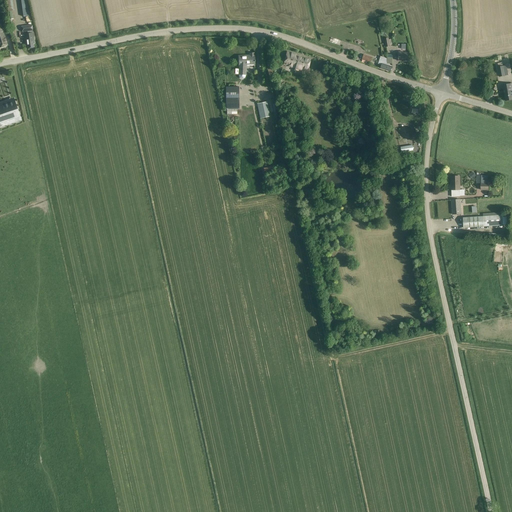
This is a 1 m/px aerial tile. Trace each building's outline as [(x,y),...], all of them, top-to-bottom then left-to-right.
[(28,0),(20,0),(23,16),(30,15),(28,0)] [(34,44),(34,39),(32,25),(22,26),(22,32),(27,32),(28,34),(25,34),(26,40),(26,45),(27,45),(28,48),(34,47),(33,44),(34,44)] [(283,65),(296,69),(296,70),(296,71),(299,72),(300,71),(301,70),(301,69),(307,71),(309,64),(311,60),(300,57),(301,56),(287,51),(283,65)] [(399,52),(399,61),(407,61),(407,53),(403,53),(403,52),(399,52)] [(239,66),(240,75),(240,77),(240,78),(241,79),(242,79),(244,79),(245,78),(245,77),(246,76),(246,75),(246,65),(255,65),(255,60),(254,55),(254,53),(250,53),(250,56),(247,57),(247,56),(239,56),(239,61),(239,66)] [(381,68),(391,72),(392,67),(388,66),(388,65),(387,64),(387,63),(387,59),(381,57),(379,63),(382,64),(381,68)] [(498,67),(499,76),(508,75),(507,65),(498,67)] [(511,93),(511,83),(503,85),(506,101),(511,99),(511,93)] [(238,88),(225,88),(225,110),(226,110),(226,115),(236,115),(236,110),(238,110),(238,88)] [(15,121),(20,120),(19,116),(14,102),(0,106),(0,122),(14,118),(15,121)] [(268,105),(267,102),(257,104),(260,118),(270,116),(268,105)] [(402,102),(402,110),(410,110),(410,103),(402,102)] [(412,102),(412,108),(418,109),(417,112),(420,113),(421,108),(420,108),(420,103),(412,102)] [(451,176),(451,190),(452,190),(452,197),(459,196),(459,190),(460,190),(459,176),(456,176),(451,176)] [(308,205),(315,203),(312,188),(305,190),(308,205)] [(452,200),(453,215),(461,214),(460,200),(452,200)] [(502,225),(502,215),(497,216),(463,218),(464,228),(497,226),(502,225)]
